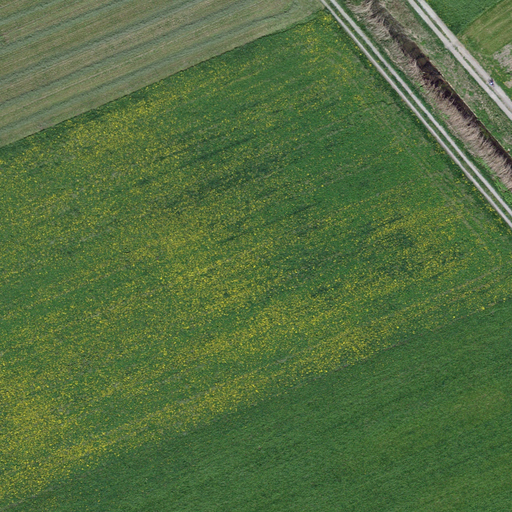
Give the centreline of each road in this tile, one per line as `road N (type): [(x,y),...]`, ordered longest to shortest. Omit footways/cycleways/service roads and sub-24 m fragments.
road 1 (track): [(511,221),(327,0)]
road 2 (track): [(415,0),(511,110)]
